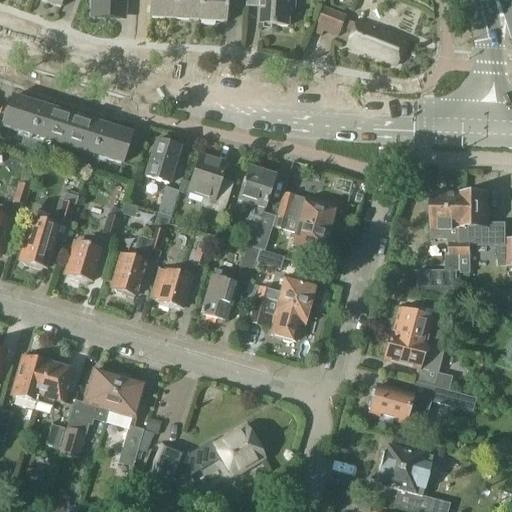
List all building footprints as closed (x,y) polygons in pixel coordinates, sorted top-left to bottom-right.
[(35,0),(61,9),(63,0),(35,0)] [(93,0),(92,16),(125,17),(125,0),(93,0)] [(150,0),(149,17),(176,19),(176,0),(150,0)] [(176,0),(176,19),(201,21),(202,0),(176,0)] [(202,0),(201,21),(226,22),(227,0),(202,0)] [(245,0),(245,7),(258,8),(257,25),(287,27),(288,11),(291,11),(291,0),(245,0)] [(322,32),(338,37),(345,17),(323,9),(314,33),(321,35),(322,32)] [(347,47),(396,66),(406,40),(356,21),(355,24),(349,22),(346,30),(352,32),(347,47)] [(12,97),(3,128),(25,135),(21,147),(35,151),(39,139),(86,154),(82,166),(97,170),(101,158),(122,165),(131,134),(12,97)] [(157,140),(145,177),(168,184),(180,148),(157,140)] [(68,153),(54,148),(52,157),(65,161),(68,153)] [(226,163),(199,154),(186,192),(203,198),(200,206),(222,213),(231,188),(219,184),(226,163)] [(246,245),(264,251),(275,216),(263,212),(275,175),(249,167),(238,200),(252,205),(249,215),(260,218),(256,231),(251,229),(246,245)] [(363,186),(351,183),(351,184),(347,202),(359,205),(363,188),(363,186)] [(19,219),(23,206),(24,207),(30,188),(18,184),(12,203),(15,204),(13,210),(0,206),(0,252),(10,222),(11,217),(19,219)] [(165,188),(157,214),(171,218),(178,192),(165,188)] [(460,256),(460,194),(432,194),(432,238),(449,238),(449,256),(460,256)] [(486,194),(460,194),(460,256),(460,266),(470,266),(470,243),(471,243),(471,226),(486,226),(486,194)] [(297,223),(331,233),(337,211),(335,211),(335,208),(303,200),(293,198),(282,195),(276,217),(287,220),(286,221),(297,224),(297,223)] [(114,239),(123,212),(110,208),(102,235),(114,239)] [(158,214),(149,242),(152,242),(150,250),(160,253),(171,218),(157,214),(158,214)] [(287,220),(276,217),(273,228),(284,231),(286,221),(287,220)] [(44,270),(57,227),(32,220),(20,263),(23,264),(25,267),(30,268),(33,267),(44,270)] [(297,223),(297,224),(291,246),(323,254),(324,251),(326,250),(328,245),(326,243),(327,240),(329,240),(331,233),(297,223)] [(91,236),(88,247),(75,243),(66,276),(90,283),(100,250),(99,250),(102,239),(91,236)] [(152,242),(149,242),(138,238),(132,260),(121,257),(111,290),(135,297),(145,264),(150,250),(152,242)] [(511,267),(511,239),(498,240),(499,268),(511,267)] [(255,264),(259,251),(247,248),(236,282),(249,286),(255,264)] [(197,249),(192,266),(204,269),(209,253),(197,249)] [(283,258),(259,251),(255,264),(280,271),(283,258)] [(305,255),(303,264),(312,267),(315,258),(305,255)] [(236,286),(231,284),(233,275),(214,270),(202,317),(225,323),(236,286)] [(192,279),(167,272),(166,274),(161,272),(152,300),(158,302),(157,304),(181,311),(185,297),(186,297),(192,279)] [(310,311),(315,292),(314,290),(315,285),(285,277),(280,294),(272,292),(260,288),(257,298),(257,299),(308,313),(309,311),(310,311)] [(424,279),(424,297),(456,296),(456,278),(424,279)] [(271,336),(295,343),(299,326),(304,327),(308,313),(257,299),(245,296),(241,311),(251,313),(248,324),(258,327),(256,332),(268,336),(270,330),(273,331),(271,336)] [(399,311),(392,336),(438,348),(444,323),(431,320),(399,311)] [(446,325),(465,330),(468,317),(449,313),(446,325)] [(438,348),(392,336),(390,335),(383,360),(425,371),(422,383),(448,390),(451,378),(436,374),(442,349),(438,348)] [(36,405),(48,364),(27,358),(18,391),(22,392),(20,401),(36,405)] [(70,371),(48,364),(36,405),(51,410),(54,401),(61,403),(70,371)] [(105,425),(119,377),(110,375),(107,375),(93,372),(81,416),(71,413),(66,431),(60,451),(59,455),(64,456),(65,459),(71,460),(74,459),(79,460),(86,435),(88,426),(92,427),(93,421),(105,425)] [(119,377),(105,425),(127,431),(118,465),(132,469),(143,432),(133,429),(136,419),(135,419),(144,386),(131,382),(128,380),(119,377)] [(459,397),(430,389),(427,400),(377,386),(369,413),(423,428),(430,402),(455,409),(459,397)] [(0,441),(2,443),(5,434),(6,434),(11,415),(0,411),(0,441)] [(148,419),(144,431),(157,435),(161,423),(148,419)] [(45,447),(60,451),(66,431),(51,427),(45,447)] [(263,460),(244,429),(214,447),(211,442),(184,458),(161,449),(148,482),(164,488),(167,481),(171,483),(173,487),(189,478),(221,459),(233,478),(263,460)] [(511,442),(502,440),(497,461),(511,465),(511,442)] [(386,450),(378,480),(384,482),(383,487),(413,495),(421,497),(427,476),(433,457),(424,454),(392,445),(392,446),(389,445),(387,450),(386,450)] [(66,511),(70,499),(48,493),(43,511),(44,511),(66,511)] [(447,511),(449,505),(436,501),(433,511),(447,511)] [(195,511),(169,502),(165,511),(195,511)]
